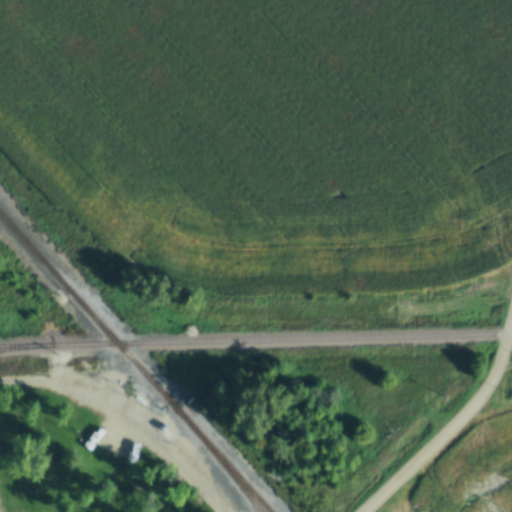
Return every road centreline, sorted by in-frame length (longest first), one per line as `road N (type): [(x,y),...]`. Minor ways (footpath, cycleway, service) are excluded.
road 1 (track): [(222,511),(162,450),(96,402),(0,381)]
road 2 (tertiary): [(360,511),(481,395),(507,335)]
